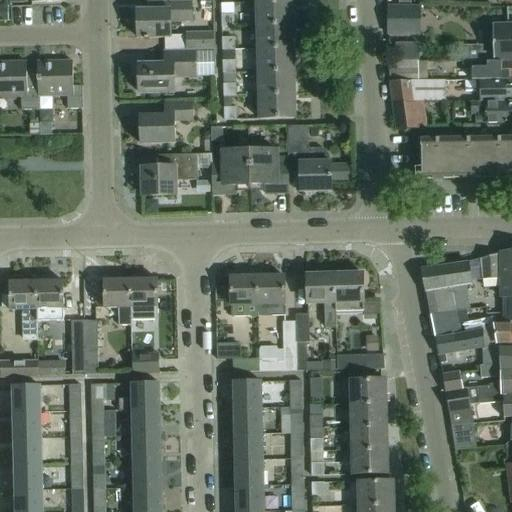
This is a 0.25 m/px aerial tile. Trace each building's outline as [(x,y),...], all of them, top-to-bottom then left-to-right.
[(256,26),(292,25),(292,1),(256,2),(256,26)] [(192,2),(172,2),(152,3),(152,10),(137,10),(138,38),(144,38),(144,40),(148,40),(148,38),(171,38),(170,23),(192,22),(192,2)] [(233,3),(221,4),(222,26),(234,25),(233,3)] [(421,34),(420,6),(387,7),(387,35),(421,34)] [(464,61),(487,61),(511,59),(511,24),(491,25),(492,52),(483,53),(483,45),(464,46),(464,61)] [(293,48),(292,31),(292,25),(256,26),(257,49),(293,48)] [(208,50),(214,50),(214,49),(213,33),(188,34),(189,50),(208,49),(208,50)] [(223,49),(235,49),(234,37),(222,37),(223,49)] [(395,43),(395,60),(419,60),(419,43),(395,43)] [(293,71),(293,60),(293,48),(257,49),(257,72),(293,71)] [(195,52),(184,52),(164,53),(164,65),(138,65),(139,93),(174,93),(174,77),(195,77),(195,52)] [(472,80),(511,78),(511,59),(487,61),(487,65),(471,66),(472,80)] [(223,72),(235,72),(235,60),(223,60),(223,72)] [(38,97),(39,97),(66,96),(67,109),(82,109),(82,86),(72,87),(72,61),(37,62),(37,70),(38,97)] [(419,80),(444,80),(444,79),(427,80),(427,62),(388,61),(390,81),(419,80)] [(37,70),(26,71),(26,62),(0,62),(0,97),(20,97),(20,110),(38,110),(39,110),(39,97),(38,97),(37,70)] [(294,94),(294,88),(293,71),(257,72),(258,95),(294,94)] [(479,85),(479,102),(504,101),(511,100),(511,78),(472,80),(472,85),(479,85)] [(414,102),(426,102),(445,101),(444,80),(419,80),(390,81),(393,104),(414,103),(414,102)] [(223,84),(223,96),(230,96),(236,95),(235,84),(223,84)] [(259,119),(295,118),(294,94),(258,95),(259,119)] [(511,100),(504,101),(479,102),(470,102),(471,115),(475,115),(475,125),(499,124),(511,123),(511,100)] [(396,131),(418,129),(429,128),(426,102),(414,102),(414,103),(393,104),(396,131)] [(191,103),(185,103),(165,103),(165,116),(139,116),(140,144),(174,143),(174,123),(192,123),(191,103)] [(230,107),(223,107),(224,120),(236,120),(236,107),(230,107)] [(39,110),(38,110),(39,123),(51,123),(52,123),(51,110),(39,110)] [(39,123),(29,124),(29,136),(39,135),(39,123)] [(39,135),(51,135),(51,123),(39,123),(39,135)] [(511,125),(462,125),(463,139),(420,140),(420,148),(421,148),(421,175),(511,173),(511,125)] [(339,179),(339,172),(337,172),(337,164),(330,164),(330,162),(329,162),(328,154),(325,151),(320,149),(308,149),(308,126),(287,126),(287,159),(287,168),(299,168),(300,193),(331,192),(330,179),(339,179)] [(287,168),(287,159),(276,158),(275,151),(249,152),(250,185),(264,185),(264,193),(288,193),(287,168)] [(235,186),(250,185),(249,152),(221,152),(221,160),(211,160),(211,154),(210,154),(210,167),(211,167),(212,194),(236,194),(235,186)] [(197,168),(210,167),(210,154),(169,155),(170,167),(141,168),(142,196),(176,195),(175,181),(197,180),(197,168)] [(510,323),(511,322),(511,251),(499,253),(478,259),(482,281),(499,276),(500,297),(503,297),(504,323),(510,323)] [(464,263),(462,262),(421,268),(430,317),(457,312),(455,296),(455,287),(468,285),(464,263)] [(335,303),(335,310),(363,310),(362,274),(334,275),(335,303)] [(336,326),(335,310),(335,303),(334,275),(306,276),(306,296),(307,304),(324,303),(324,327),(336,326)] [(256,277),(257,316),(284,316),(283,276),(256,277)] [(231,317),(257,316),(256,277),(230,277),(231,317)] [(24,340),(37,340),(35,282),(24,282),(20,278),(14,278),(11,282),(9,282),(9,311),(22,311),(24,340)] [(157,319),(157,308),(156,279),(129,280),(130,308),(130,320),(157,319)] [(130,326),(130,320),(130,308),(129,280),(103,280),(104,309),(118,309),(118,326),(130,326)] [(35,282),(37,322),(63,322),(63,310),(62,281),(35,282)] [(435,339),(461,334),(457,312),(430,317),(435,339)] [(306,343),(309,343),(308,314),(294,315),(295,322),(295,343),(306,343)] [(510,323),(504,323),(493,323),(492,317),(463,324),(465,333),(493,328),(497,346),(511,345),(511,325),(510,326),(510,323)] [(84,376),(84,347),(83,321),(70,321),(72,348),(73,376),(84,376)] [(97,376),(96,347),(96,322),(83,321),(84,347),(84,376),(97,376)] [(296,372),(295,343),(295,322),(282,322),(282,344),(282,362),(282,372),(296,372)] [(511,371),(511,345),(497,346),(493,328),(465,333),(461,334),(435,339),(439,364),(446,362),(444,354),(481,346),(485,363),(482,364),(480,366),(500,365),(500,371),(511,371)] [(306,371),(306,363),(306,343),(295,343),(296,372),(306,371)] [(158,375),(158,360),(158,353),(142,353),(142,348),(131,348),(131,361),(132,375),(158,375)] [(337,357),(337,361),(337,370),(337,372),(365,371),(365,356),(337,357)] [(62,375),(61,359),(47,360),(48,376),(62,375)] [(232,373),(258,373),(258,360),(232,361),(232,373)] [(282,362),(278,362),(278,360),(258,360),(258,373),(282,372),(282,362)] [(322,371),(337,370),(337,361),(321,361),(321,363),(306,363),(306,371),(322,371)] [(1,363),(1,377),(38,376),(37,362),(1,363)] [(47,362),(37,362),(38,376),(47,376),(47,362)] [(511,395),(511,371),(500,371),(500,365),(480,366),(481,379),(500,377),(500,385),(500,396),(511,395)] [(445,392),(463,389),(460,372),(442,375),(445,392)] [(350,404),(386,404),(385,379),(349,380),(350,404)] [(233,409),(261,409),(261,382),(232,382),(233,409)] [(290,408),(301,408),(300,382),(289,382),(290,408)] [(321,405),(320,382),(308,382),(309,405),(321,405)] [(130,411),(159,410),(159,383),(129,384),(130,400),(118,400),(118,411),(130,411)] [(91,412),(102,412),(101,385),(90,385),(91,412)] [(511,395),(500,396),(500,385),(481,386),(477,387),(479,405),(503,402),(503,418),(511,417),(511,395)] [(12,414),(40,413),(39,386),(11,387),(12,414)] [(69,412),(81,412),(81,386),(69,386),(69,412)] [(451,427),(473,425),(467,388),(463,389),(445,392),(451,427)] [(350,428),(386,427),(386,404),(350,404),(350,428)] [(281,434),(290,434),(301,433),(301,408),(290,408),(280,409),(281,434)] [(234,435),(262,435),(261,409),(233,409),(234,435)] [(131,437),(160,436),(159,410),(130,411),(131,437)] [(70,438),(82,438),(81,412),(69,412),(70,438)] [(91,438),(102,437),(102,412),(91,412),(91,438)] [(12,440),(40,439),(40,413),(12,414),(12,440)] [(309,417),(309,429),(322,429),(322,416),(309,417)] [(455,452),(477,448),(473,425),(451,427),(455,452)] [(351,451),(387,450),(386,427),(350,428),(351,451)] [(291,460),(302,460),(301,433),(290,434),(291,460)] [(234,461),(262,460),(262,435),(234,435),(234,461)] [(131,463),(161,462),(160,436),(131,437),(131,463)] [(92,464),(103,463),(102,437),(91,438),(92,464)] [(70,464),(82,464),(82,438),(70,438),(70,464)] [(13,465),(41,465),(40,439),(12,440),(13,465)] [(310,440),(310,452),(323,452),(322,439),(310,440)] [(387,450),(351,451),(351,475),(387,474),(387,450)] [(235,487),(263,486),(262,460),(234,461),(235,487)] [(291,486),(303,486),(302,460),(291,460),(291,486)] [(132,489),(161,488),(161,462),(131,463),(132,489)] [(93,490),(104,489),(103,463),(92,464),(93,490)] [(323,475),(322,463),(310,463),(311,476),(323,475)] [(71,490),(83,490),(82,464),(70,464),(71,490)] [(14,491),(42,491),(41,465),(13,465),(14,491)] [(358,506),(393,505),(393,481),(358,482),(358,506)] [(323,484),(311,484),(311,496),(323,496),(323,484)] [(235,511),(263,511),(263,486),(235,487),(235,511)] [(292,511),(299,511),(303,511),(303,486),(291,486),(292,511)] [(132,511),(161,511),(161,488),(132,489),(132,511)] [(93,511),(104,511),(104,489),(93,490),(93,511)] [(71,511),(83,511),(83,490),(71,490),(71,511)] [(14,511),(41,511),(42,491),(14,491),(14,511)]
